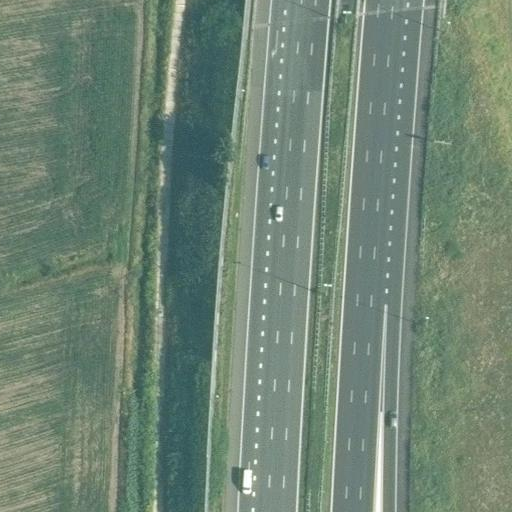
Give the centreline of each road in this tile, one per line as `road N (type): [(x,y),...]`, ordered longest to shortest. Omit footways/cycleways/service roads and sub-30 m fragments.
road 1 (motorway): [(300,0),(270,511)]
road 2 (motorway): [(355,511),(373,182)]
road 3 (motorway): [(381,511),(373,182)]
road 4 (motorway): [(373,182),(392,0)]
